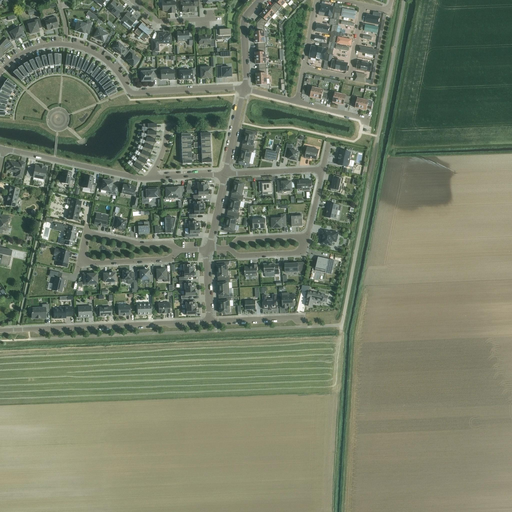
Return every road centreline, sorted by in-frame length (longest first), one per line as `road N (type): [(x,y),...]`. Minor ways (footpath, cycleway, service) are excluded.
road 1 (unclassified): [(341,325),(404,0)]
road 2 (residential): [(0,72),(27,50),(68,44),(98,55),(133,93),(243,89)]
road 3 (residential): [(210,320),(0,330)]
road 4 (residential): [(224,174),(322,170),(307,236)]
road 5 (residential): [(4,148),(152,177)]
